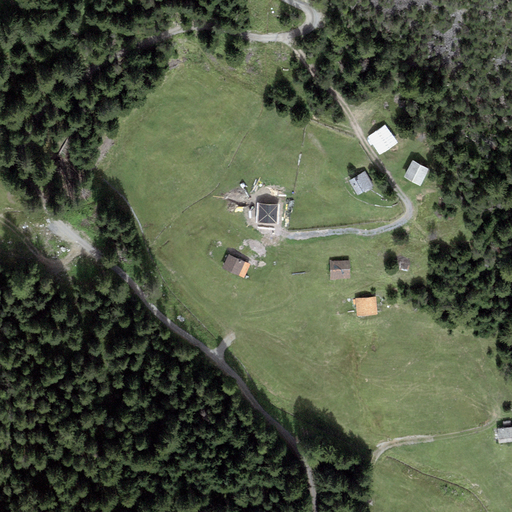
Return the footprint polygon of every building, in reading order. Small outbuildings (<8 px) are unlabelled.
[(384,128),(365,138),(375,156),(393,147),(384,128)] [(405,162),(397,177),(412,186),(421,170),(405,162)] [(360,171),(341,181),(349,197),(368,187),(360,171)] [(275,212),(256,207),(251,225),(270,230),(275,212)] [(225,255),(218,269),(235,278),(242,264),(225,255)] [(323,264),(324,280),(343,278),(342,263),(323,264)] [(371,299),(351,298),(350,315),(370,316),(371,299)] [(511,428),(511,426),(488,430),(491,445),(511,441),(511,428)]
